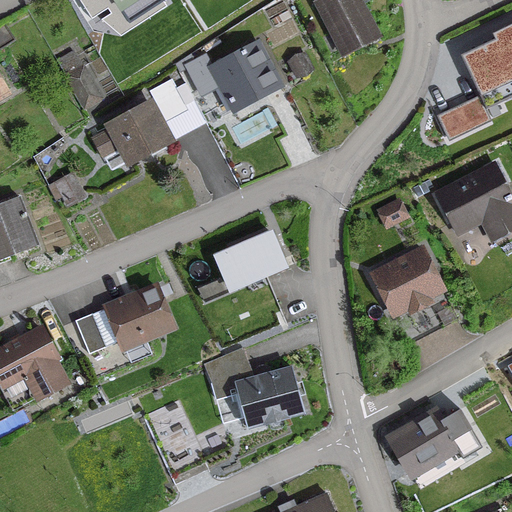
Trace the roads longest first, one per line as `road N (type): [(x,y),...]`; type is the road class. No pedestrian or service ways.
road 1 (residential): [(0,300),(282,186),(316,180),(333,187)]
road 2 (residential): [(333,187),(323,238),(352,431)]
road 3 (residential): [(422,25),(405,97),(333,187)]
road 4 (residential): [(183,511),(352,431)]
road 5 (residential): [(352,431),(511,335)]
